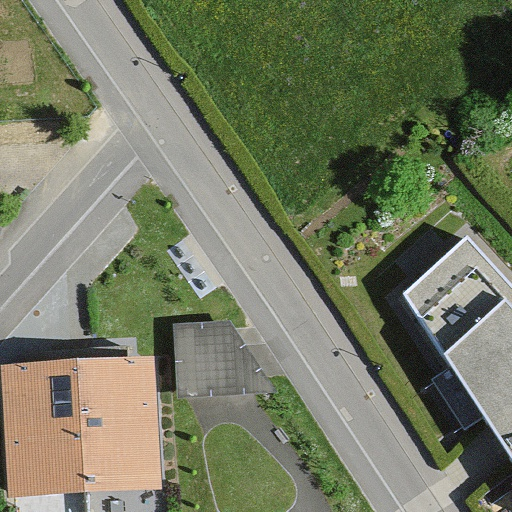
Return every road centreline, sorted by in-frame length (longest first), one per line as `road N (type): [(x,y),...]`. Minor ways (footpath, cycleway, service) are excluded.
road 1 (residential): [(156,105),(423,511)]
road 2 (residential): [(156,105),(0,281)]
road 3 (residential): [(81,0),(156,105)]
